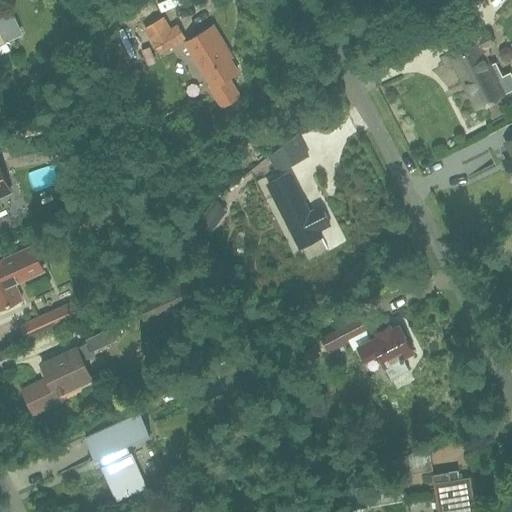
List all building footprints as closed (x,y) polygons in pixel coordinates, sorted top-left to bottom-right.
[(144,28),(161,54),(175,44),(188,36),(179,24),(172,29),(163,15),(144,28)] [(212,25),(186,41),(213,85),(211,86),(223,105),(240,95),(228,76),(238,70),(224,48),(226,47),(212,25)] [(495,62),(490,64),(489,64),(484,55),(489,52),(486,46),(495,41),(490,31),(450,51),(479,106),(503,94),(503,93),(511,89),(511,76),(510,72),(502,76),(495,62)] [(324,158),(335,151),(327,137),(307,149),(323,177),(332,172),(324,158)] [(18,163),(49,157),(45,139),(14,145),(18,163)] [(285,140),(254,156),(265,177),(296,161),(285,140)] [(4,171),(9,183),(24,178),(19,166),(4,171)] [(0,194),(10,190),(1,169),(0,167),(0,194)] [(322,236),(318,230),(330,224),(321,206),(309,212),(288,172),(268,182),(301,247),(322,236)] [(114,190),(83,205),(93,225),(124,210),(114,190)] [(227,208),(214,198),(196,221),(209,231),(227,208)] [(31,245),(4,259),(0,260),(0,306),(21,297),(15,285),(44,272),(31,245)] [(145,322),(202,296),(192,275),(136,300),(145,322)] [(49,311),(20,325),(27,340),(56,327),(49,311)] [(336,330),(324,336),(330,348),(341,342),(371,327),(365,316),(336,330)] [(409,370),(402,357),(413,351),(399,325),(391,329),(389,325),(377,331),(379,336),(358,347),(364,359),(377,352),(384,366),(391,379),(409,370)] [(87,343),(78,347),(77,346),(42,363),(49,378),(41,382),(40,380),(23,389),(34,413),(57,402),(54,395),(92,377),(84,359),(94,354),(92,350),(116,339),(111,327),(85,338),(87,343)] [(316,345),(307,352),(313,361),(319,357),(321,351),(316,345)] [(246,353),(227,361),(239,389),(258,380),(246,353)] [(141,410),(86,435),(96,457),(101,455),(104,463),(103,464),(118,497),(146,485),(131,452),(130,453),(126,444),(151,433),(141,410)] [(396,459),(398,470),(432,464),(428,444),(427,444),(427,445),(397,459),(396,459)] [(458,469),(432,474),(438,511),(476,511),(470,477),(459,479),(458,469)] [(372,484),(344,489),(348,511),(349,511),(349,509),(403,500),(403,502),(404,502),(400,475),(399,475),(399,476),(371,481),(372,484)] [(156,500),(162,511),(183,501),(178,490),(156,500)]
